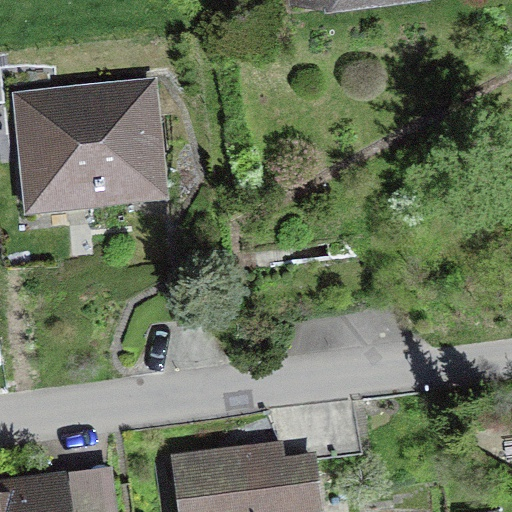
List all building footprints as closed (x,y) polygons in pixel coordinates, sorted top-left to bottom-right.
[(159,194),(148,89),(22,102),(32,199),(101,192),(102,200),(159,194)] [(226,268),(233,324),(393,304),(340,240),(256,251),(258,265),(226,268)] [(202,251),(167,255),(176,320),(211,315),(202,251)] [(281,448),(175,461),(181,511),(318,511),(312,460),(283,464),(281,448)] [(109,483),(0,496),(0,511),(115,511),(109,458),(106,458),(109,483)]
